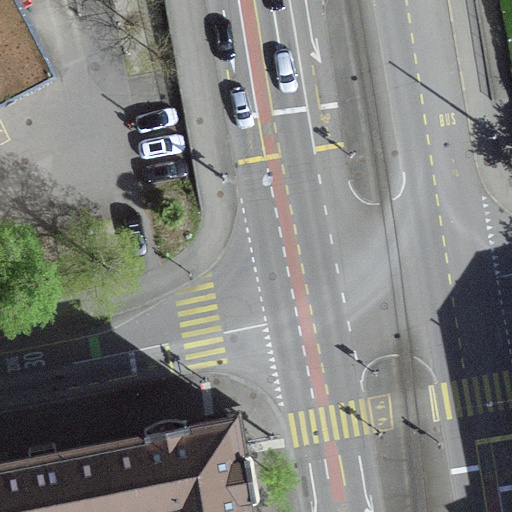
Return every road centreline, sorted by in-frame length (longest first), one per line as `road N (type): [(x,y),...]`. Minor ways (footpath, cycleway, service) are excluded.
road 1 (residential): [(314,313),(0,377)]
road 2 (primary): [(266,0),(314,313)]
road 3 (primary): [(450,286),(404,0)]
road 4 (primary): [(484,511),(450,286)]
road 5 (primary): [(314,313),(345,511)]
road 6 (primary): [(314,313),(450,286)]
